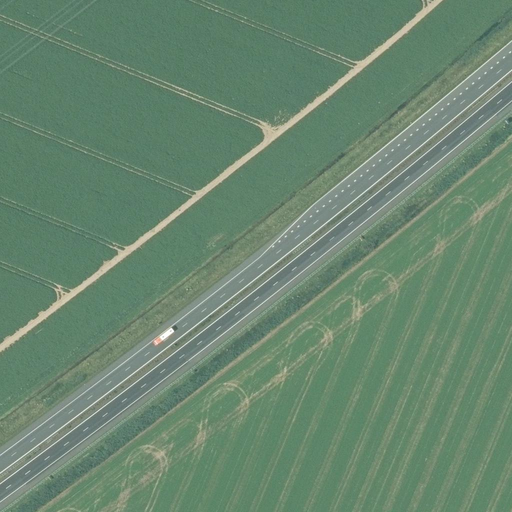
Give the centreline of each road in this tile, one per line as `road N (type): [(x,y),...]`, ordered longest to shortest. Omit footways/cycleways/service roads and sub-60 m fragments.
road 1 (motorway): [(511,61),(0,465)]
road 2 (motorway): [(0,493),(511,91)]
